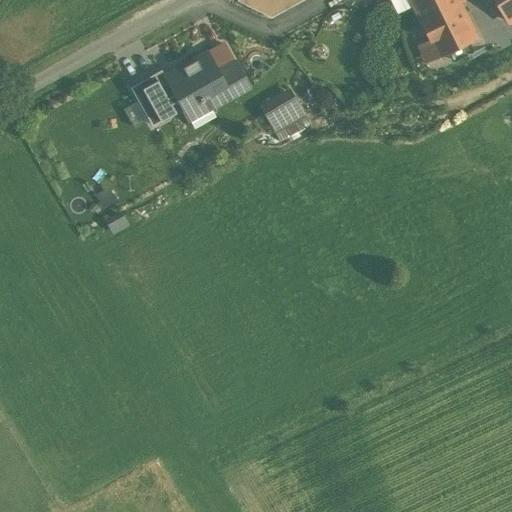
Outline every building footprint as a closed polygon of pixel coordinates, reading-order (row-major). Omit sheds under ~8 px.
[(235,0),(270,17),(299,0),(235,0)] [(475,36),(456,0),(404,0),(401,2),(408,16),(416,13),(437,55),(475,36)] [(511,0),(495,0),(507,19),(511,16),(511,0)] [(209,52),(165,76),(190,121),(249,89),(233,60),(218,68),(209,52)] [(265,98),(282,137),(316,122),(298,83),(265,98)]
